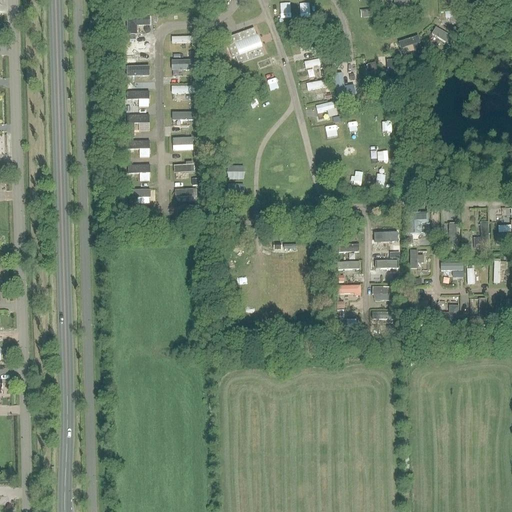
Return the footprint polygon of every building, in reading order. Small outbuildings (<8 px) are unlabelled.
[(362,10),(363,18),(374,17),(373,8),(362,10)] [(448,19),(463,17),(462,10),(448,12),(448,19)] [(364,30),(373,29),(372,21),(363,22),(364,30)] [(254,30),(227,40),(230,47),(228,48),(233,61),(234,60),(237,68),(263,57),(254,30)] [(437,42),(448,48),(454,37),(444,31),(437,42)] [(398,83),(397,63),(390,63),(391,84),(398,83)] [(378,65),(371,66),(372,87),(380,87),(378,65)] [(311,78),(323,76),(321,66),(309,69),(311,78)] [(310,91),(331,86),(329,79),(308,84),(310,91)] [(320,118),(339,116),(337,102),(318,105),(320,118)] [(396,164),(396,153),(386,152),(386,163),(396,164)] [(142,203),(153,202),(152,190),(131,191),(132,211),(142,211),(142,203)] [(245,236),(243,210),(227,211),(229,237),(245,236)] [(417,239),(431,238),(430,216),(416,216),(417,239)] [(449,216),(448,238),(456,238),(456,216),(449,216)] [(483,237),(475,237),(476,249),(492,248),(491,222),(482,222),(483,237)] [(511,225),(499,226),(500,244),(511,243),(511,225)] [(412,269),(420,269),(420,264),(427,264),(428,251),(412,251),(412,269)] [(507,284),(508,261),(496,260),(496,284),(507,284)] [(477,284),(477,268),(469,269),(469,284),(477,284)] [(364,295),(364,286),(338,286),(338,295),(364,295)] [(489,326),(489,298),(481,298),(481,317),(471,317),(471,326),(489,326)] [(434,326),(461,326),(461,306),(451,306),(451,313),(434,313),(434,326)] [(387,328),(387,321),(394,321),(394,312),(376,312),(376,328),(387,328)]
